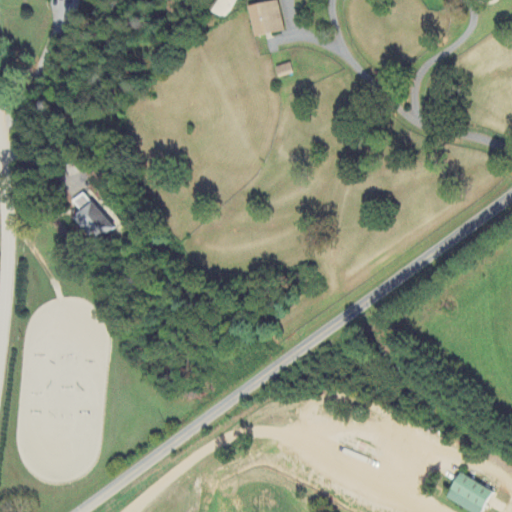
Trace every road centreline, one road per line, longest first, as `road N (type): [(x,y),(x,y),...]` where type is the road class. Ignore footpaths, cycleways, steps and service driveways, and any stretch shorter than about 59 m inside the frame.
road 1 (tertiary): [(82,511),(511,192)]
road 2 (residential): [(0,341),(7,211),(0,115)]
